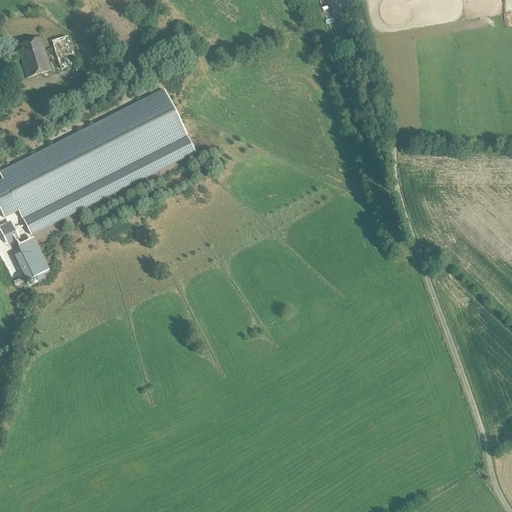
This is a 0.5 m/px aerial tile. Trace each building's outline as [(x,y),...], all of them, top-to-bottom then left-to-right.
[(340,52),(346,50),(341,35),(335,37),(340,52)] [(61,71),(76,66),(67,37),(51,42),(61,71)] [(17,47),(27,79),(51,71),(42,38),(17,47)] [(22,219),(135,163),(188,136),(164,89),(0,172),(0,174),(3,180),(0,181),(0,209),(5,219),(19,212),(22,219)] [(33,278),(21,254),(15,257),(27,281),(33,278)]
